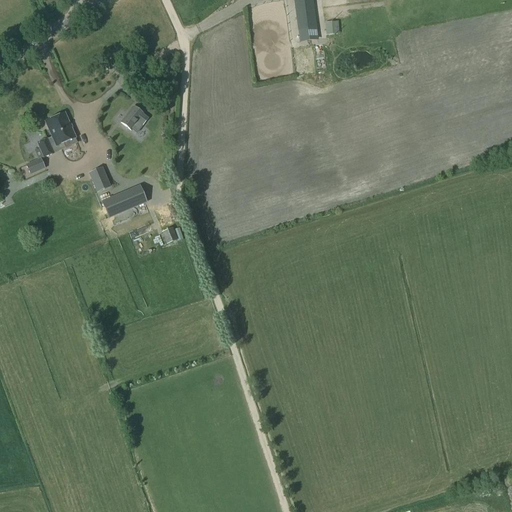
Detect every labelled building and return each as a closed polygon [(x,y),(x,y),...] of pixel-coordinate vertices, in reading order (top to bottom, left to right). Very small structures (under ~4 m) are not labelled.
[(312,0),(293,0),(297,32),(317,29),(312,0)] [(334,15),(333,0),(322,0),(323,15),(334,15)] [(323,17),(325,31),(335,29),(333,16),(323,17)] [(122,57),(110,63),(114,72),(127,66),(122,57)] [(134,109),(122,125),(132,133),(139,124),(144,128),(149,121),(134,109)] [(45,140),(38,144),(44,158),(53,154),(65,149),(71,146),(68,141),(74,138),(64,115),(46,123),(52,137),(47,140),(45,140)] [(113,145),(123,135),(112,126),(103,136),(113,145)] [(30,148),(37,157),(42,154),(34,144),(30,148)] [(26,168),(17,171),(21,182),(31,177),(30,176),(44,169),(40,159),(25,166),(26,168)] [(101,170),(89,174),(97,193),(109,188),(101,170)] [(145,203),(139,188),(102,204),(108,219),(145,203)] [(175,239),(171,230),(162,234),(166,243),(175,239)]
